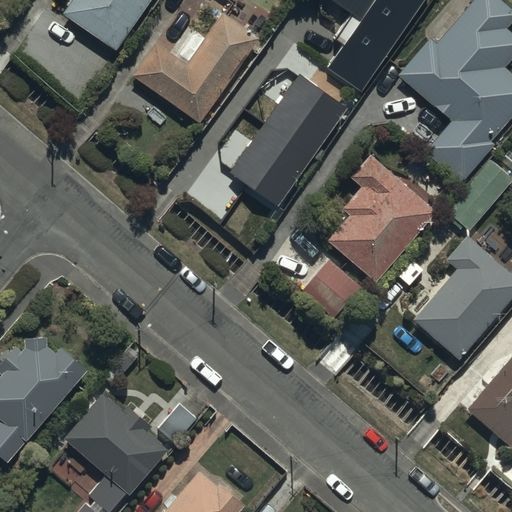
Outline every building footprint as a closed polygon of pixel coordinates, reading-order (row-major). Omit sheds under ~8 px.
[(152,0),(73,0),(64,15),(116,51),(152,0)] [(330,0),(361,21),(329,68),(362,91),(424,0),(330,0)] [(429,39),(398,77),(449,123),(423,151),(460,184),(495,146),(490,142),(511,118),(511,72),(507,68),(511,62),(511,33),(508,30),(511,25),(511,9),(501,0),(474,0),(435,44),(429,39)] [(221,15),(205,39),(187,27),(170,53),(155,43),(131,79),(198,124),(256,39),(221,15)] [(344,106),(297,73),(229,173),(276,206),(344,106)] [(347,211),(327,240),(373,280),(432,213),(369,157),(351,178),(361,187),(343,207),(347,211)] [(510,179),(488,161),(447,212),(470,230),(510,179)] [(511,299),(511,276),(466,238),(447,261),(457,269),(414,321),(461,360),(511,299)] [(330,261),(304,289),(335,317),(361,289),(330,261)] [(0,453),(11,462),(83,371),(61,349),(55,355),(46,346),(46,339),(23,340),(22,349),(18,355),(10,347),(0,359),(0,373),(2,374),(0,376),(0,453)] [(511,357),(469,409),(511,445),(511,357)] [(102,394),(64,438),(105,474),(88,493),(109,511),(110,511),(126,493),(127,494),(166,450),(102,394)] [(238,511),(244,505),(218,484),(216,487),(199,473),(166,511),(238,511)]
